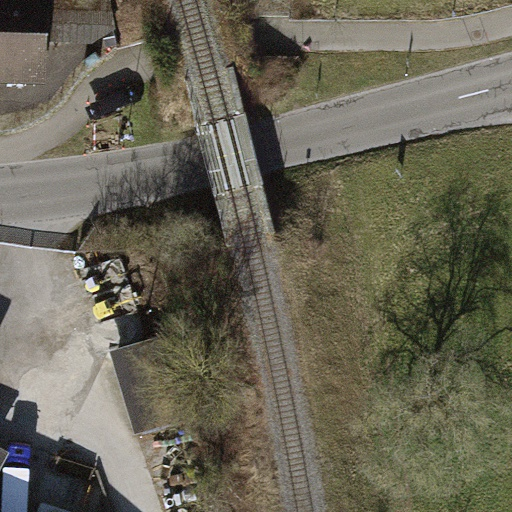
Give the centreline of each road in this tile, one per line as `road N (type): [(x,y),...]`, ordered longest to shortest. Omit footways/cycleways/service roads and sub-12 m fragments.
road 1 (tertiary): [(511,85),(198,161)]
road 2 (tertiary): [(0,193),(198,161)]
